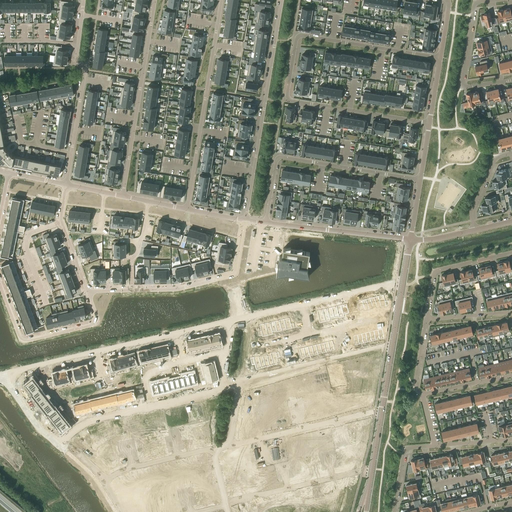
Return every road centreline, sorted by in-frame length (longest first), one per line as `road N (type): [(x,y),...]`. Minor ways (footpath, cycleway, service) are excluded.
road 1 (residential): [(231,321),(18,371),(13,379),(22,395),(63,442)]
road 2 (residential): [(244,220),(281,0)]
road 3 (residential): [(186,210),(220,0)]
road 4 (residential): [(266,223),(277,158),(419,179)]
road 5 (residential): [(428,123),(291,100),(297,36)]
road 6 (residential): [(121,196),(154,0)]
road 7 (residential): [(402,284),(231,321)]
road 8 (residential): [(63,442),(89,419),(220,386)]
road 9 (residential): [(0,285),(22,341),(96,322),(85,291)]
road 10 (residential): [(244,220),(234,275),(131,289)]
road 11 (residential): [(237,382),(392,345)]
road 12 (residential): [(380,413),(229,446)]
road 13 (residential): [(371,472),(226,506)]
road 14 (residential): [(266,223),(409,239)]
road 15 (residential): [(439,58),(297,36)]
road 16 (residential): [(511,80),(462,85),(473,4)]
road 17 (residential): [(511,252),(433,271),(425,319)]
